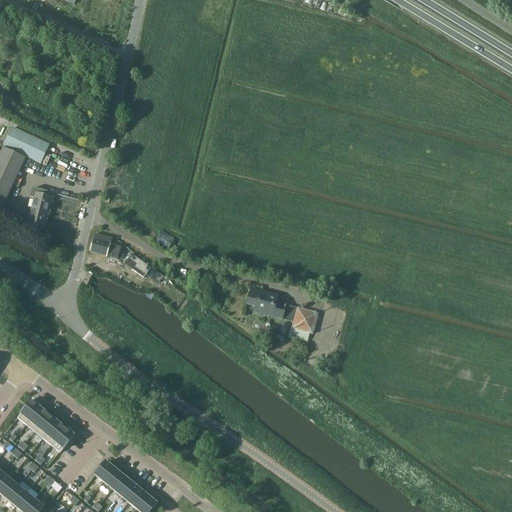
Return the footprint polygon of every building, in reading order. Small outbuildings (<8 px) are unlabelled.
[(49,145),(12,128),(4,147),(41,164),(49,145)] [(0,151),(0,213),(0,214),(26,159),(3,149),(1,152),(0,151)] [(34,200),(31,209),(48,214),(47,215),(48,215),(52,199),(45,197),(46,192),(32,189),(29,198),(34,200)] [(43,231),(47,215),(48,214),(31,209),(27,227),(43,231)] [(95,234),(90,251),(106,257),(117,260),(121,248),(111,244),(112,240),(107,238),(95,234)] [(131,255),(124,265),(143,279),(151,269),(131,255)] [(159,283),(165,277),(154,267),(148,274),(159,283)] [(278,295),(277,295),(250,288),(246,306),(255,308),(254,313),(282,320),(293,323),(297,308),(276,303),(278,295)] [(290,330),(288,338),(307,343),(309,335),(294,331),(291,330),(290,330)] [(33,399),(17,419),(26,426),(40,408),(40,409),(42,407),(33,399)] [(40,408),(26,426),(34,433),(48,415),(40,409),(40,408)] [(48,415),(34,433),(42,440),(57,422),(48,415)] [(57,422),(42,440),(51,447),(65,429),(57,422)] [(65,429),(51,447),(60,454),(74,436),(65,429)] [(106,462),(94,476),(103,483),(114,469),(106,462)] [(114,469),(103,483),(111,490),(123,476),(114,469)] [(1,473),(0,474),(0,491),(10,480),(1,473)] [(123,476),(111,490),(120,497),(131,483),(123,476)] [(10,480),(0,491),(0,495),(7,501),(18,487),(10,480)] [(48,484),(45,487),(48,490),(55,482),(52,480),(48,484)] [(18,487),(7,501),(15,507),(26,493),(30,488),(22,482),(18,487)] [(131,483),(120,497),(128,504),(139,490),(131,483)] [(139,490),(128,504),(137,511),(148,497),(139,490)] [(26,493),(15,507),(20,511),(25,511),(35,500),(26,493)] [(148,497),(137,511),(138,511),(149,511),(157,504),(148,497)] [(35,500),(25,511),(39,511),(43,507),(35,500)]
